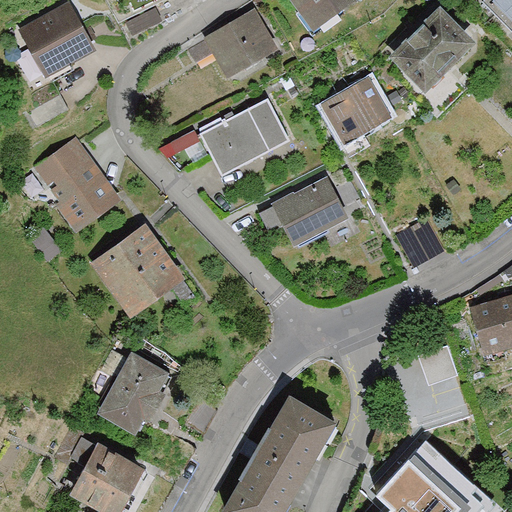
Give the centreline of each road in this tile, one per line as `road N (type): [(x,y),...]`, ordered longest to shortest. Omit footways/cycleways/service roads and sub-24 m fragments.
road 1 (residential): [(234,0),(133,70),(124,96),(128,124),(138,148),(309,328)]
road 2 (residential): [(309,328),(268,365),(179,511)]
road 3 (residential): [(356,318),(364,432),(326,511)]
road 4 (residential): [(511,237),(414,298),(356,318)]
